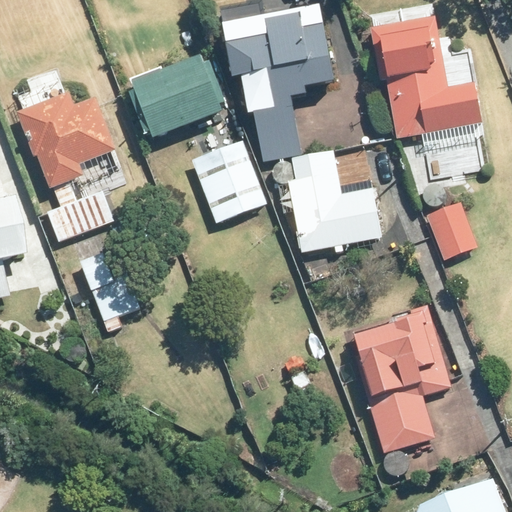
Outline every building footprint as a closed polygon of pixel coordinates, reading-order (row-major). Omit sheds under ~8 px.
[(440,27),(375,40),(385,91),(390,90),(401,150),(488,133),(473,53),(468,54),(466,45),(451,48),(449,41),(443,42),(440,27)] [(308,32),(273,36),(273,39),(232,44),(239,97),(262,94),(262,96),(276,94),(278,109),(253,113),(255,129),(261,128),(266,171),(305,165),(299,114),(314,112),(313,104),(342,101),(334,42),(309,46),(308,32)] [(139,104),(133,106),(151,149),(157,147),(159,154),(228,126),(226,120),(232,117),(216,77),(210,79),(206,70),(137,98),(139,104)] [(73,103),(21,125),(39,169),(41,168),(55,201),(88,187),(84,175),(121,161),(100,108),(79,117),(73,103)] [(243,148),(244,152),(197,169),(220,232),(270,214),(259,186),(265,184),(250,145),(243,148)] [(348,259),(347,256),(386,247),(375,196),(346,202),(336,160),(296,169),(297,173),(292,168),(282,169),(275,176),(276,186),(283,192),(292,192),(302,240),(299,241),(302,257),(304,256),(306,264),(338,257),(339,262),(348,259)] [(81,192),(58,202),(62,211),(48,216),(62,251),(117,229),(104,195),(85,203),(81,192)] [(478,248),(461,204),(426,217),(444,261),(478,248)] [(0,307),(14,304),(8,277),(35,271),(22,208),(0,212),(0,307)] [(103,258),(82,267),(108,331),(143,316),(130,283),(116,289),(103,258)] [(438,448),(426,404),(454,395),(430,313),(395,323),(393,332),(358,342),(371,389),(366,390),(387,463),(438,448)] [(285,368),(304,407),(321,400),(303,360),(285,368)] [(506,511),(496,488),(460,511),(506,511)]
